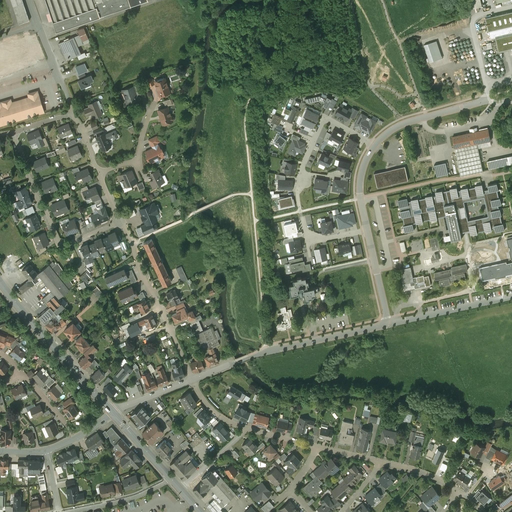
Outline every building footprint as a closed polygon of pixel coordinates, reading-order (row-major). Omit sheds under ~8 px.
[(29,20),(22,0),(11,0),(19,24),(29,20)] [(45,0),(56,32),(148,1),(147,0),(45,0)] [(480,0),(466,0),(468,9),(482,6),(480,0)] [(511,11),(485,18),(488,31),(490,39),(495,37),(499,51),(511,48),(511,51),(511,11)] [(84,28),(77,30),(79,34),(82,41),(88,38),(84,28)] [(74,37),(59,43),(66,60),(81,53),(78,46),(83,44),(82,41),(79,34),(74,37)] [(22,39),(0,44),(0,75),(4,74),(2,69),(8,67),(9,69),(24,66),(23,63),(27,62),(22,39)] [(432,42),(424,45),(430,62),(438,60),(443,58),(438,45),(437,41),(432,42)] [(81,79),(78,80),(81,87),(90,83),(90,81),(93,80),(91,75),(86,77),(81,79)] [(152,78),(146,80),(148,86),(154,84),(152,78)] [(164,78),(155,82),(160,96),(169,92),(164,78)] [(133,88),(123,91),(127,102),(137,99),(133,88)] [(11,99),(0,102),(0,125),(44,112),(39,94),(12,102),(11,99)] [(324,99),(322,103),(321,105),(326,107),(326,106),(330,98),(326,96),(324,99)] [(330,98),(326,106),(332,109),(337,101),(331,97),(330,98)] [(102,114),(96,101),(89,104),(90,107),(84,109),(87,115),(92,113),(94,117),(102,114)] [(341,103),(334,115),(346,121),(349,116),(352,109),(351,109),(341,103)] [(293,105),(291,110),(290,110),(288,114),(289,114),(287,119),(292,122),(298,107),(293,105)] [(166,107),(158,110),(162,124),(172,121),(172,120),(173,119),(174,118),(173,116),(172,116),(171,116),(169,111),(168,111),(166,107)] [(352,107),(351,109),(352,109),(349,116),(354,119),(358,111),(352,107)] [(306,109),(300,123),(313,129),(319,115),(306,109)] [(361,112),(354,126),(370,135),(377,121),(370,118),(370,119),(367,117),(367,116),(361,112)] [(69,123),(58,128),(61,137),(68,134),(68,133),(72,131),(72,132),(69,123)] [(330,134),(328,139),(329,139),(338,145),(344,135),(333,129),(330,134)] [(488,129),(452,137),(455,148),(477,143),(491,140),(488,129)] [(38,130),(27,135),(31,144),(37,141),(39,147),(44,145),(45,144),(42,139),(38,130)] [(105,132),(97,136),(99,142),(98,142),(101,150),(111,146),(108,139),(117,134),(115,130),(106,134),(105,133),(105,132)] [(287,137),(277,132),(273,140),(274,140),(275,141),(273,144),(277,147),(278,146),(283,148),(287,137)] [(156,135),(148,139),(151,145),(157,142),(156,141),(158,140),(156,135)] [(348,137),(342,148),(351,153),(352,153),(356,146),(358,143),(348,137)] [(292,140),(287,152),(294,155),(296,151),(302,154),(306,145),(304,144),(305,142),(299,140),(297,139),(296,140),(292,138),(292,140)] [(157,142),(151,145),(153,148),(145,152),(147,155),(146,156),(148,159),(149,159),(151,163),(155,160),(156,162),(159,160),(158,159),(164,156),(162,152),(163,152),(161,149),(160,149),(157,142)] [(477,143),(455,148),(461,176),(483,171),(477,143)] [(77,146),(72,148),(67,150),(72,160),(72,159),(81,155),(82,156),(82,155),(78,145),(77,145),(77,146)] [(359,148),(356,146),(352,153),(351,153),(351,154),(356,156),(357,154),(356,153),(359,148)] [(329,162),(332,157),(329,156),(321,153),(317,162),(327,167),(329,162)] [(511,161),(511,156),(487,161),(489,169),(511,163),(511,161)] [(45,157),(33,162),(37,171),(49,166),(45,157)] [(349,163),(339,160),(336,169),(347,171),(349,163)] [(284,166),(283,173),(295,175),(297,163),(283,161),(282,165),(284,166)] [(436,164),(437,176),(450,174),(448,162),(436,164)] [(405,166),(374,173),(377,187),(408,180),(405,166)] [(88,168),(80,172),(80,171),(74,174),(76,179),(82,176),(84,182),(92,179),(88,168)] [(158,169),(151,173),(154,179),(150,181),(153,187),(157,185),(160,183),(164,181),(158,169)] [(131,170),(117,176),(120,181),(121,181),(122,181),(123,181),(126,187),(137,183),(131,170)] [(53,178),(42,183),(46,193),(47,193),(46,192),(50,190),(56,188),(57,189),(57,188),(53,178)] [(314,178),(313,189),(316,190),(315,192),(324,194),(325,192),(326,193),(327,185),(327,181),(323,180),(323,179),(314,178)] [(277,189),(292,190),(293,180),(278,179),(277,189)] [(348,181),(333,179),(332,191),(347,193),(348,181)] [(461,233),(470,231),(470,235),(478,234),(478,232),(485,231),(485,232),(492,230),(492,229),(495,229),(495,232),(506,230),(504,223),(503,224),(501,217),(502,217),(501,209),(499,209),(499,206),(502,206),(501,198),(500,198),(498,191),(499,191),(498,183),(488,185),(489,190),(484,191),(482,185),(476,186),(476,188),(468,189),(468,188),(461,190),(461,191),(458,191),(457,188),(450,189),(450,190),(443,192),(443,191),(435,192),(436,196),(433,196),(426,197),(426,198),(419,200),(418,199),(411,200),(411,201),(408,202),(407,198),(398,200),(400,207),(401,207),(402,211),(400,211),(402,218),(403,218),(404,225),(403,225),(405,233),(415,231),(413,224),(416,224),(424,222),(423,221),(430,220),(430,221),(438,219),(438,218),(446,216),(450,235),(444,236),(445,241),(452,240),(452,241),(463,239),(461,233)] [(21,189),(16,191),(20,200),(29,197),(25,187),(21,189)] [(89,190),(83,192),(85,196),(84,196),(85,198),(91,196),(93,201),(101,198),(96,187),(89,190)] [(291,195),(278,198),(279,203),(277,204),(279,209),(294,205),(293,198),(292,198),(291,195)] [(64,200),(60,202),(55,204),(55,203),(51,205),(56,215),(68,210),(64,200)] [(155,202),(138,209),(140,216),(143,223),(144,222),(145,224),(147,225),(158,221),(156,215),(160,214),(155,202)] [(32,205),(25,209),(27,215),(35,212),(32,205)] [(100,212),(92,215),(94,219),(92,219),(94,225),(109,218),(105,209),(105,210),(104,207),(99,209),(100,212)] [(336,215),(339,229),(353,226),(352,224),(356,223),(354,213),(350,213),(336,215)] [(35,214),(25,218),(26,219),(27,218),(28,221),(27,222),(28,225),(28,226),(29,226),(31,230),(40,226),(35,214)] [(74,219),(65,223),(66,225),(63,226),(62,228),(63,230),(64,230),(65,230),(67,235),(78,230),(78,229),(76,224),(74,219)] [(84,220),(78,223),(76,224),(78,229),(86,226),(84,220)] [(319,223),(322,234),(333,231),(331,220),(319,223)] [(286,235),(293,234),(292,233),(297,231),(295,222),(283,224),(286,235)] [(141,227),(136,229),(139,237),(144,235),(159,229),(158,227),(154,228),(153,226),(143,231),(141,227)] [(44,232),(33,237),(34,238),(35,237),(37,242),(36,243),(38,248),(45,245),(49,243),(44,232)] [(120,243),(115,232),(108,235),(109,236),(113,245),(120,243)] [(109,236),(102,239),(106,249),(107,250),(114,247),(113,245),(109,236)] [(511,237),(507,238),(511,259),(479,267),(482,282),(511,274),(511,237)] [(101,238),(94,241),(95,242),(99,252),(100,252),(99,250),(105,248),(106,249),(102,239),(101,238)] [(171,282),(152,239),(143,243),(146,249),(147,251),(153,263),(154,265),(159,278),(160,280),(163,286),(171,282)] [(293,241),(288,242),(288,243),(290,253),(302,250),(300,240),(293,241)] [(95,242),(88,245),(93,256),(100,253),(99,252),(95,242)] [(349,242),(337,245),(339,254),(351,251),(349,242)] [(362,243),(354,245),(356,254),(364,252),(362,243)] [(88,245),(87,244),(81,247),(85,257),(84,258),(86,262),(93,260),(91,257),(93,256),(88,245)] [(38,248),(37,249),(39,254),(46,249),(45,245),(38,248)] [(325,247),(313,249),(316,262),(327,260),(325,247)] [(289,260),(291,271),(305,268),(304,264),(305,264),(304,260),(302,260),(302,257),(289,260)] [(30,264),(22,270),(29,280),(35,276),(37,274),(32,267),(33,266),(32,264),(31,265),(30,264)] [(452,269),(434,272),(436,279),(441,278),(441,280),(440,280),(441,286),(450,283),(450,282),(466,278),(464,273),(463,273),(463,271),(468,270),(466,264),(452,267),(452,269)] [(37,274),(46,284),(58,275),(49,265),(37,274)] [(187,280),(181,266),(176,269),(182,282),(187,280)] [(424,275),(413,277),(411,267),(400,269),(403,284),(410,282),(411,285),(414,285),(415,288),(426,286),(424,276),(424,275)] [(124,269),(116,272),(113,273),(113,274),(105,277),(104,277),(108,286),(109,286),(108,286),(127,277),(128,277),(126,273),(124,268),(124,269)] [(132,270),(126,273),(128,277),(131,284),(137,281),(132,270)] [(58,275),(46,284),(51,291),(55,295),(58,299),(69,290),(58,275)] [(29,280),(25,284),(28,288),(31,286),(38,281),(35,276),(29,280)] [(301,276),(297,277),(297,278),(292,280),(292,283),(288,284),(289,288),(288,288),(290,296),(297,294),(298,294),(298,295),(300,294),(300,296),(301,296),(302,294),(303,294),(305,300),(309,299),(308,298),(312,297),(312,295),(315,294),(315,291),(318,290),(317,286),(309,287),(308,284),(308,280),(306,280),(305,277),(301,277),(301,276)] [(132,286),(118,292),(122,302),(124,301),(127,299),(128,300),(131,298),(134,296),(134,297),(138,295),(136,290),(134,291),(132,286)] [(104,295),(97,287),(92,291),(99,299),(104,295)] [(175,289),(166,293),(170,301),(170,300),(172,304),(180,301),(178,297),(178,296),(175,289)] [(55,295),(51,291),(42,299),(49,307),(47,309),(53,316),(53,317),(58,313),(65,307),(61,302),(62,301),(61,300),(60,301),(58,299),(55,295)] [(145,300),(137,303),(139,308),(141,313),(150,309),(145,300)] [(183,302),(175,306),(177,310),(176,310),(176,311),(174,312),(175,313),(172,315),(175,322),(183,319),(181,315),(188,312),(185,306),(183,302)] [(288,311),(286,311),(285,306),(280,307),(280,308),(281,312),(278,313),(283,312),(283,314),(282,314),(284,320),(285,320),(285,321),(282,321),(282,320),(277,321),(277,325),(276,325),(277,329),(281,328),(281,329),(286,328),(285,328),(289,327),(289,326),(291,326),(289,318),(288,311)] [(53,316),(47,309),(39,316),(45,324),(53,316)] [(188,312),(181,315),(183,319),(188,317),(189,320),(195,317),(193,312),(192,311),(192,310),(188,312)] [(152,315),(143,319),(144,319),(146,324),(148,328),(152,326),(157,324),(152,315)] [(200,315),(195,317),(189,320),(191,324),(198,321),(202,319),(200,315)] [(53,316),(45,324),(52,332),(56,328),(60,324),(58,322),(56,320),(54,317),(53,317),(53,316)] [(137,322),(134,324),(136,330),(140,328),(139,327),(146,324),(144,319),(143,320),(137,322)] [(191,324),(190,324),(195,335),(203,331),(198,321),(191,324)] [(73,323),(64,330),(68,335),(68,336),(68,337),(70,338),(71,338),(72,339),(74,336),(77,334),(80,331),(73,323)] [(203,331),(195,335),(202,352),(213,347),(219,345),(212,327),(203,331)] [(16,339),(8,336),(7,335),(6,338),(7,338),(5,344),(10,346),(16,339)] [(90,344),(81,335),(76,340),(77,342),(76,343),(79,347),(79,348),(81,351),(82,351),(90,344)] [(10,346),(13,349),(16,345),(17,346),(19,342),(16,339),(10,346)] [(13,349),(10,353),(20,360),(26,353),(17,346),(16,345),(13,349)] [(85,355),(78,361),(84,368),(92,361),(89,358),(91,357),(89,355),(96,349),(93,345),(84,353),(85,355)] [(215,353),(213,347),(202,352),(205,358),(208,366),(219,362),(217,357),(218,357),(216,352),(215,353)] [(198,355),(194,356),(196,361),(190,363),(194,372),(204,368),(204,367),(200,359),(198,355)] [(124,358),(119,363),(123,366),(125,363),(126,363),(127,361),(124,358)] [(8,369),(2,361),(0,363),(0,372),(1,374),(8,369)] [(176,362),(172,364),(174,370),(172,371),(181,367),(179,361),(176,362)] [(123,366),(113,377),(121,383),(133,369),(126,363),(125,363),(123,366)] [(155,370),(151,363),(147,366),(151,372),(155,370)] [(163,368),(162,365),(156,367),(157,370),(160,376),(156,378),(160,386),(169,382),(166,374),(165,374),(163,368)] [(172,371),(175,379),(185,375),(181,367),(172,371)] [(99,368),(95,372),(95,373),(91,376),(97,382),(105,375),(99,368)] [(35,374),(33,376),(40,384),(44,380),(47,377),(46,376),(41,369),(40,369),(38,371),(35,374)] [(148,373),(142,375),(145,382),(151,380),(148,373)] [(47,383),(46,384),(49,387),(55,381),(52,378),(47,383)] [(145,382),(148,390),(157,387),(154,379),(151,380),(145,382)] [(109,383),(103,389),(110,397),(116,391),(109,383)] [(22,385),(12,390),(16,398),(23,395),(26,393),(23,387),(22,385)] [(34,392),(28,385),(23,387),(26,393),(27,392),(28,394),(34,392)] [(137,385),(129,388),(131,394),(139,391),(137,386),(137,385)] [(54,386),(47,392),(54,400),(61,394),(54,386)] [(242,392),(232,386),(228,393),(232,395),(238,399),(243,402),(244,400),(246,401),(247,399),(244,397),(245,395),(242,392)] [(189,392),(180,398),(188,409),(191,407),(196,404),(189,392)] [(70,398),(63,403),(66,407),(72,404),(74,403),(70,398)] [(66,407),(63,409),(70,418),(78,413),(75,408),(75,407),(73,405),(72,405),(72,404),(66,407)] [(36,407),(30,409),(34,416),(43,412),(40,405),(36,407)] [(151,416),(142,406),(136,411),(135,410),(131,414),(135,418),(134,419),(137,423),(136,424),(139,427),(151,416)] [(237,407),(232,417),(245,422),(249,412),(246,411),(247,409),(241,407),(240,408),(237,407)] [(204,410),(197,415),(204,423),(208,420),(211,418),(204,410)] [(268,417),(258,415),(256,424),(266,427),(268,417)] [(313,421),(300,417),(300,418),(297,430),(301,431),(301,432),(302,432),(306,433),(306,432),(307,428),(307,427),(307,424),(309,424),(309,425),(312,426),(314,421),(313,421)] [(176,426),(171,419),(166,422),(171,429),(176,426)] [(208,420),(204,423),(201,426),(204,430),(211,424),(208,420)] [(352,423),(343,420),(340,432),(342,432),(339,442),(344,444),(345,442),(352,444),(354,435),(346,433),(348,427),(351,427),(352,423)] [(287,423),(278,421),(276,429),(285,431),(286,430),(287,424),(287,423)] [(154,422),(142,432),(144,434),(144,435),(149,441),(150,440),(151,442),(163,432),(154,422)] [(54,423),(45,427),(50,436),(58,432),(54,423)] [(220,423),(213,430),(218,435),(225,429),(220,423)] [(178,435),(182,432),(177,425),(171,430),(175,434),(177,432),(178,435)] [(121,438),(111,426),(106,431),(109,435),(111,442),(114,445),(114,444),(121,438)] [(332,430),(321,427),(319,435),(319,436),(324,438),(324,437),(330,439),(329,439),(330,439),(332,430)] [(370,430),(361,428),(356,448),(365,450),(370,430)] [(225,429),(218,435),(221,438),(223,440),(229,435),(230,434),(225,429)] [(10,430),(1,430),(1,433),(0,434),(0,441),(10,442),(10,430)] [(397,432),(387,430),(387,431),(382,430),(379,441),(386,443),(386,441),(387,440),(389,441),(389,442),(395,443),(394,442),(395,440),(395,441),(396,437),(397,432)] [(30,431),(23,433),(25,443),(34,441),(32,432),(32,431),(30,431)] [(98,433),(85,441),(90,448),(91,450),(95,447),(104,441),(98,433)] [(199,435),(193,441),(197,445),(203,439),(199,435)] [(423,440),(415,438),(415,436),(413,445),(412,445),(411,448),(412,448),(410,456),(419,458),(422,446),(423,439),(423,438),(423,440)] [(130,447),(121,438),(114,444),(118,449),(114,452),(119,457),(130,447)] [(250,438),(242,445),(247,451),(248,450),(250,453),(250,454),(257,448),(258,447),(257,447),(250,438)] [(188,439),(181,443),(185,447),(191,443),(188,439)] [(164,440),(156,448),(166,460),(171,456),(168,452),(172,449),(171,448),(169,445),(167,444),(164,440)] [(104,441),(95,447),(98,451),(106,445),(104,441)] [(485,447),(476,443),(473,447),(475,448),(473,451),(476,453),(476,454),(481,456),(485,449),(486,447),(485,447)] [(276,451),(270,444),(263,450),(269,457),(276,451)] [(98,451),(95,447),(91,450),(90,448),(86,451),(90,459),(99,453),(98,451)] [(60,455),(56,457),(60,466),(60,465),(64,464),(64,465),(69,463),(68,462),(78,458),(79,458),(76,452),(75,449),(74,450),(73,448),(67,451),(68,452),(65,453),(64,452),(60,454),(60,455)] [(489,451),(486,457),(491,460),(492,458),(492,459),(496,452),(490,449),(489,451)] [(143,462),(132,450),(125,456),(131,462),(136,468),(143,462)] [(191,455),(186,450),(178,458),(177,457),(170,464),(184,479),(191,472),(197,467),(191,461),(192,460),(191,458),(190,459),(188,457),(191,455)] [(503,453),(497,450),(496,452),(492,459),(503,464),(507,458),(503,456),(504,455),(503,453)] [(440,455),(432,452),(428,461),(436,464),(438,460),(439,460),(440,455)] [(284,453),(278,458),(281,461),(287,456),(284,453)] [(301,462),(293,453),(285,461),(289,466),(286,469),(290,473),(297,467),(296,466),(301,462)] [(125,456),(120,460),(124,469),(131,462),(125,456)] [(331,458),(324,464),(323,463),(313,472),(317,476),(318,478),(321,476),(322,477),(332,469),(335,472),(339,467),(331,458)] [(8,460),(0,459),(0,468),(1,469),(6,469),(8,469),(8,460)] [(28,460),(18,460),(18,467),(20,468),(24,468),(28,468),(28,460)] [(40,460),(28,460),(28,468),(28,472),(40,472),(40,460)] [(281,466),(275,460),(272,464),(275,467),(277,469),(281,466)] [(354,464),(349,469),(351,471),(343,478),(345,480),(350,486),(362,474),(357,469),(354,464)] [(232,465),(225,470),(230,477),(237,472),(232,465)] [(366,471),(361,466),(357,469),(362,474),(366,471)] [(275,467),(267,474),(275,483),(283,476),(277,469),(275,467)] [(220,476),(216,471),(215,469),(212,471),(218,478),(221,476),(220,476)] [(455,471),(454,470),(451,475),(455,478),(460,471),(457,469),(455,471)] [(212,471),(211,470),(202,478),(204,481),(203,481),(209,487),(210,488),(217,496),(213,500),(216,503),(217,502),(222,507),(236,494),(221,476),(218,478),(212,471)] [(465,474),(460,471),(455,478),(454,479),(460,483),(465,474)] [(387,472),(379,479),(382,482),(386,487),(396,478),(392,473),(390,474),(387,472)] [(408,473),(403,478),(406,481),(411,476),(408,473)] [(471,478),(465,474),(460,483),(465,486),(466,485),(471,478)] [(136,475),(123,480),(126,489),(139,484),(136,475)] [(313,479),(303,488),(311,496),(313,495),(315,492),(320,487),(321,489),(321,488),(317,484),(321,481),(318,478),(317,476),(313,479)] [(500,476),(490,483),(494,489),(504,483),(500,476)] [(345,480),(335,489),(337,492),(334,495),(335,496),(337,499),(338,500),(352,488),(350,486),(345,480)] [(203,481),(193,490),(200,498),(210,488),(209,487),(203,481)] [(120,482),(114,483),(116,492),(123,490),(120,482)] [(271,493),(262,483),(255,488),(257,490),(252,494),(256,500),(261,495),(264,499),(271,493)] [(112,484),(100,487),(102,497),(115,493),(112,484)] [(384,490),(379,485),(376,487),(383,495),(386,492),(384,490)] [(76,486),(66,488),(69,502),(85,499),(83,493),(83,494),(78,495),(76,486)] [(433,488),(426,494),(425,493),(421,496),(429,505),(440,496),(432,487),(433,488)] [(374,488),(372,491),(371,490),(368,493),(369,493),(365,496),(372,504),(375,501),(382,495),(375,488),(374,488)] [(490,497),(482,490),(476,497),(484,504),(490,497)] [(41,492),(43,501),(39,502),(38,499),(31,500),(32,504),(31,504),(31,511),(40,510),(41,510),(50,508),(47,491),(41,492)] [(20,496),(14,496),(14,500),(11,500),(11,504),(14,504),(13,511),(24,511),(25,504),(20,504),(20,496)] [(333,503),(326,496),(322,500),(325,503),(318,510),(320,511),(329,511),(340,502),(338,500),(337,499),(334,502),(333,503)] [(222,507),(217,502),(216,503),(213,500),(206,506),(211,511),(221,511),(219,509),(222,507)] [(269,501),(262,507),(266,511),(273,506),(269,501)] [(299,511),(290,501),(278,511),(279,511),(280,511),(299,511)] [(428,509),(422,502),(419,505),(425,511),(428,509)] [(363,503),(352,511),(370,511),(367,508),(363,503)]
